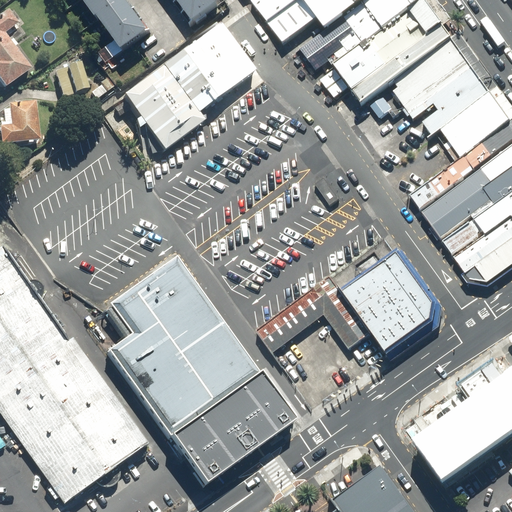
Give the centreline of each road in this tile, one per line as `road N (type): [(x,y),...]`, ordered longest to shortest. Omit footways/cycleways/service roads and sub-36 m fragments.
road 1 (secondary): [(364,409),(511,308)]
road 2 (secondary): [(223,511),(364,409)]
road 3 (unclassified): [(364,409),(437,511)]
